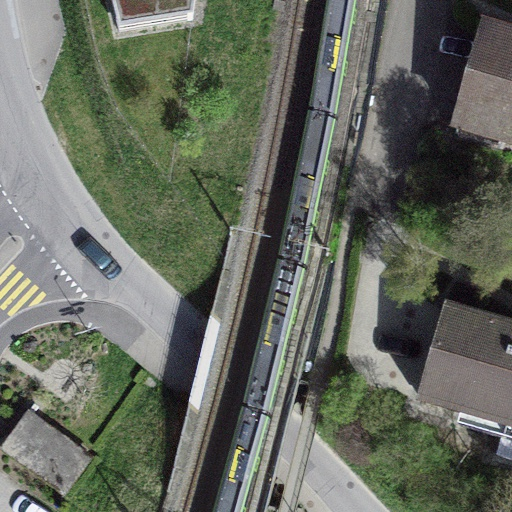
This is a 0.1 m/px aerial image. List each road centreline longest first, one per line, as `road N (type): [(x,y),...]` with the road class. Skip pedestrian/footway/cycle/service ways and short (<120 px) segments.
road 1 (tertiary): [(348,511),(51,205)]
road 2 (residential): [(422,0),(391,136)]
road 3 (tertiary): [(51,205),(0,87)]
